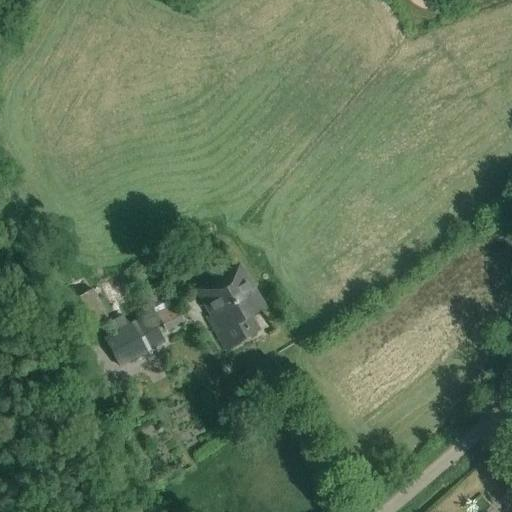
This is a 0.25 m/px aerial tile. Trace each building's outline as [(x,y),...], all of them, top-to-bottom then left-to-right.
[(248,316),(263,307),(237,265),(195,290),(211,316),(206,318),(225,350),(257,331),(248,316)] [(122,275),(103,285),(115,307),(134,297),(122,275)] [(92,291),(84,295),(59,306),(72,333),(96,321),(104,317),(92,291)] [(173,304),(155,313),(165,331),(182,322),(173,304)] [(163,343),(148,313),(125,324),(121,316),(100,328),(119,368),(163,343)] [(511,511),(511,489),(501,499),(511,510),(511,511)]
